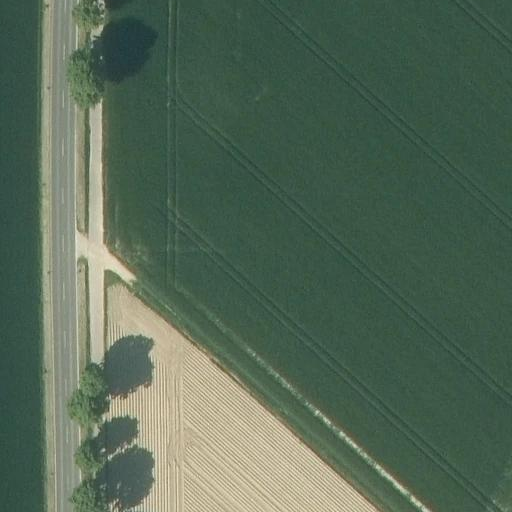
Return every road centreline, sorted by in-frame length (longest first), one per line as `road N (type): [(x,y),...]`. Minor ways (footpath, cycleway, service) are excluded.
road 1 (tertiary): [(68,0),(66,511)]
road 2 (track): [(65,245),(96,249),(122,266),(391,511)]
